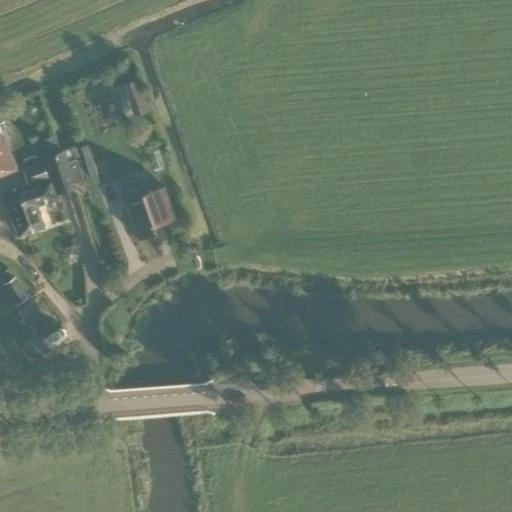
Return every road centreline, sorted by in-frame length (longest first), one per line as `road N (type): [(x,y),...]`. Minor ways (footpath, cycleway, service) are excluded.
road 1 (tertiary): [(89,409),(511,375)]
road 2 (residential): [(89,409),(83,330),(31,269),(0,250)]
